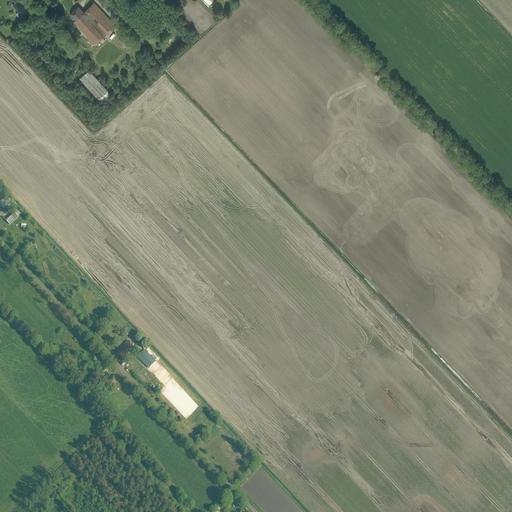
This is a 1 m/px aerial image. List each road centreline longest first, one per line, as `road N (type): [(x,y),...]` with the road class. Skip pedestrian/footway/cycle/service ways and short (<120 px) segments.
road 1 (unclassified): [(254,511),(0,240)]
road 2 (unclassified): [(511,209),(311,0)]
